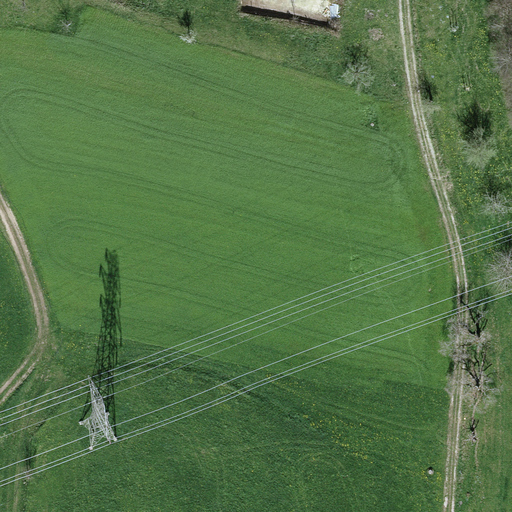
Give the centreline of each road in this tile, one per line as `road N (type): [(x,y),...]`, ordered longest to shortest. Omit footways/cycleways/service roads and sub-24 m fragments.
road 1 (track): [(448,511),(459,285),(410,76),(402,0)]
road 2 (track): [(16,511),(43,381),(39,299),(0,208)]
